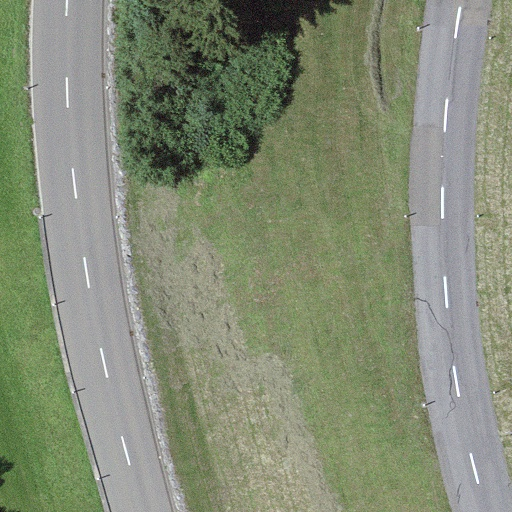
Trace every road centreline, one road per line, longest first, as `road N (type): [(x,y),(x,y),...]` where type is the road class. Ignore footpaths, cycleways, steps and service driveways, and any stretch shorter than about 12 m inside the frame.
road 1 (tertiary): [(141,511),(85,266),(69,127),(67,0)]
road 2 (tertiary): [(462,0),(442,206),(454,368),(487,511)]
